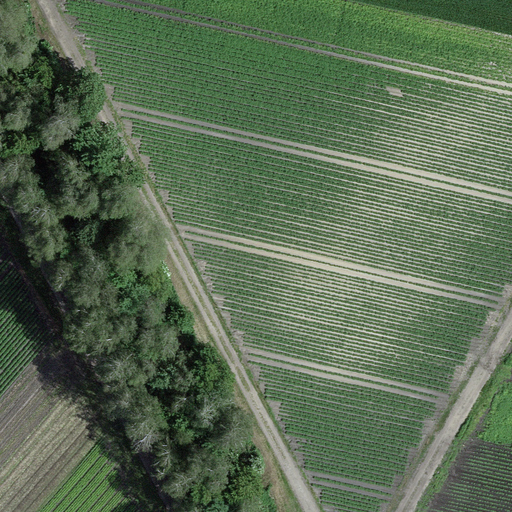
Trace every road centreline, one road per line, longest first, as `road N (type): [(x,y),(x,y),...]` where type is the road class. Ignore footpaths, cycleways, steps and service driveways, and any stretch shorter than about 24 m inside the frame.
road 1 (track): [(39,0),(308,511)]
road 2 (track): [(0,174),(176,511)]
road 3 (track): [(404,511),(511,324)]
